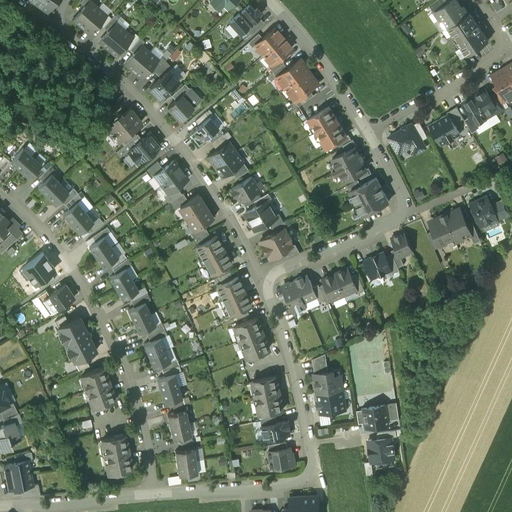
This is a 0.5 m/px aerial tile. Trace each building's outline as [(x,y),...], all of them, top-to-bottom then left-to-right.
[(31,0),(47,10),(54,0),(53,0),(31,0)] [(212,0),(211,2),(210,3),(217,10),(218,8),(218,9),(223,4),(227,8),(234,0),(212,0)] [(440,0),(436,0),(429,5),(432,11),(443,3),(440,0)] [(456,0),(451,0),(434,12),(439,19),(439,20),(442,19),(447,27),(467,13),(463,6),(461,8),(456,0)] [(85,6),(73,20),(81,27),(98,8),(89,1),(85,6)] [(249,5),(229,22),(239,34),(245,29),(259,17),(258,15),(261,13),(257,8),(253,10),(249,5)] [(98,8),(81,27),(90,34),(99,23),(106,15),(98,8)] [(467,13),(447,27),(466,55),(488,41),(469,12),(467,13)] [(106,15),(99,23),(103,27),(111,18),(107,14),(106,15)] [(111,18),(103,27),(108,31),(115,22),(118,19),(114,15),(111,18)] [(259,17),(245,29),(250,35),(264,23),(259,17)] [(108,31),(99,41),(107,49),(124,30),(115,22),(108,31)] [(274,28),(264,36),(262,38),(254,45),(255,45),(263,55),(283,38),(274,28)] [(132,37),(124,30),(107,49),(116,56),(125,46),(132,37)] [(262,38),(258,33),(247,43),(252,48),(255,45),(254,45),(262,38)] [(132,37),(125,46),(129,49),(139,37),(135,34),(132,37)] [(283,38),(263,55),(271,64),(271,65),(279,58),(281,57),(291,48),(283,38)] [(149,52),(141,45),(125,64),(133,71),(149,52)] [(149,52),(133,71),(141,78),(150,68),(158,59),(149,52)] [(165,60),(161,56),(158,59),(150,68),(155,72),(165,60)] [(279,58),(271,65),(271,64),(268,67),(272,72),(283,63),(279,58)] [(287,68),(275,77),(276,77),(284,88),(286,86),(308,70),(300,59),(287,68)] [(155,72),(160,78),(168,70),(169,70),(172,68),(165,60),(155,72)] [(511,62),(503,68),(511,82),(511,62)] [(272,72),(267,76),(270,81),(276,77),(275,77),(287,68),(283,63),(272,72)] [(511,82),(503,68),(491,75),(498,86),(506,101),(511,97),(511,82)] [(169,70),(168,70),(160,78),(149,88),(159,98),(178,81),(169,70)] [(308,70),(286,86),(292,94),(290,96),(294,101),(308,91),(318,84),(308,70)] [(184,83),(171,95),(175,100),(181,94),(188,88),(184,83)] [(506,101),(498,86),(492,89),(496,95),(501,104),(506,101)] [(486,89),(474,96),(486,118),(495,113),(498,111),(491,98),(486,89)] [(308,91),(294,101),(298,107),(312,97),(308,91)] [(181,94),(175,100),(167,107),(179,120),(193,107),(181,94)] [(501,104),(496,95),(491,98),(498,111),(495,113),(496,114),(505,109),(501,104)] [(486,118),(474,96),(462,103),(469,117),(475,126),(478,124),(487,119),(486,118)] [(119,108),(113,102),(109,111),(112,114),(119,108)] [(291,104),(286,107),(290,112),(295,109),(291,104)] [(456,106),(446,112),(447,114),(448,114),(454,124),(463,119),(456,106)] [(329,107),(308,119),(326,148),(346,136),(329,107)] [(128,109),(121,115),(119,113),(113,118),(115,120),(110,124),(108,129),(109,130),(106,132),(110,136),(112,134),(113,135),(114,135),(119,141),(132,130),(140,123),(140,121),(135,115),(131,109),(128,109)] [(208,109),(195,121),(198,125),(209,116),(212,114),(208,109)] [(447,114),(429,125),(441,145),(447,141),(447,142),(454,138),(453,138),(456,136),(460,134),(454,124),(448,114),(447,114)] [(198,125),(189,133),(198,144),(218,127),(209,116),(198,125)] [(475,126),(469,117),(464,120),(471,132),(479,128),(478,124),(475,126)] [(419,121),(412,125),(421,140),(427,137),(419,121)] [(411,123),(388,137),(398,154),(400,153),(410,147),(414,154),(425,148),(421,140),(412,125),(411,123)] [(132,130),(119,140),(123,145),(125,143),(136,134),(132,130)] [(141,139),(129,149),(131,151),(129,153),(136,161),(138,160),(140,162),(160,145),(149,132),(141,139)] [(136,134),(125,143),(129,149),(141,139),(137,133),(136,134)] [(222,133),(211,142),(216,150),(228,142),(222,133)] [(216,150),(207,157),(214,166),(235,152),(228,142),(216,150)] [(32,156),(22,147),(10,161),(19,170),(32,156)] [(358,155),(354,147),(332,158),(337,167),(332,170),(335,174),(339,172),(344,181),(366,169),(361,161),(364,159),(361,154),(358,155)] [(235,152),(214,166),(221,176),(230,170),(242,161),(235,152)] [(41,164),(32,156),(19,170),(29,178),(41,164)] [(162,168),(154,175),(161,184),(180,169),(173,160),(162,168)] [(157,161),(145,171),(150,178),(154,175),(162,168),(157,161)] [(242,161),(230,170),(236,178),(248,170),(242,161)] [(51,165),(38,178),(42,182),(51,174),(55,170),(51,165)] [(180,169),(161,184),(167,193),(168,193),(176,187),(187,179),(180,169)] [(42,182),(37,187),(46,196),(60,183),(51,174),(42,182)] [(251,176),(231,189),(231,190),(230,190),(234,196),(236,195),(240,201),(243,199),(257,191),(259,189),(251,176)] [(361,186),(350,191),(362,215),(388,202),(376,178),(361,186)] [(358,180),(347,186),(350,191),(361,186),(358,180)] [(69,192),(60,183),(46,196),(55,205),(60,200),(69,192)] [(176,187),(168,193),(167,193),(163,196),(169,203),(170,202),(181,194),(176,187)] [(73,188),(60,200),(64,205),(65,204),(77,193),(73,188)] [(257,191),(243,199),(246,205),(253,201),(260,197),(257,191)] [(77,193),(65,204),(69,209),(77,202),(82,198),(78,193),(77,193)] [(181,194),(170,202),(175,209),(179,206),(187,200),(183,193),(181,194)] [(260,197),(253,201),(256,206),(266,200),(267,201),(271,198),(267,193),(260,197)] [(187,200),(179,206),(182,211),(182,213),(185,218),(205,206),(198,194),(187,200)] [(487,196),(470,203),(472,207),(471,209),(473,214),(475,215),(480,226),(496,219),(497,219),(490,204),(487,196)] [(503,198),(490,204),(497,219),(496,219),(497,221),(510,215),(503,198)] [(256,206),(244,213),(254,229),(267,222),(276,216),(275,216),(267,201),(266,200),(256,206)] [(77,202),(69,209),(63,214),(71,224),(85,212),(77,202)] [(205,206),(185,218),(189,224),(191,225),(194,229),(194,230),(203,224),(213,217),(205,206)] [(459,208),(444,215),(454,238),(454,239),(455,242),(471,236),(471,235),(466,224),(459,208)] [(93,222),(85,212),(71,224),(79,234),(85,229),(93,222)] [(278,214),(275,216),(276,216),(267,222),(271,227),(282,221),(278,214)] [(454,238),(444,215),(433,219),(437,229),(432,230),(439,246),(445,244),(444,243),(454,239),(454,238)] [(21,233),(16,228),(19,225),(10,217),(7,220),(7,219),(2,224),(6,228),(11,232),(0,243),(0,249),(2,251),(21,233)] [(98,217),(93,222),(85,229),(89,233),(103,223),(98,217)] [(282,221),(271,227),(273,233),(283,228),(286,227),(283,221),(282,221)] [(480,240),(472,222),(466,224),(471,235),(471,236),(474,243),(480,240)] [(203,224),(194,230),(194,229),(190,232),(194,239),(196,238),(207,232),(207,231),(203,224)] [(107,227),(92,237),(95,242),(104,236),(110,232),(107,227)] [(273,233),(259,240),(269,258),(282,251),(292,245),(289,239),(290,239),(291,236),(290,234),(287,233),(286,233),(283,228),(273,233)] [(439,246),(432,230),(427,233),(434,249),(439,246)] [(207,232),(196,238),(199,244),(211,237),(207,232)] [(404,232),(391,237),(396,248),(400,257),(413,251),(404,232)] [(231,263),(216,235),(211,237),(199,244),(195,246),(210,274),(226,265),(231,263)] [(95,242),(88,247),(96,257),(111,246),(104,236),(95,242)] [(292,245),(282,251),(286,259),(300,253),(295,243),(292,245)] [(118,257),(111,246),(96,257),(103,267),(108,264),(118,257)] [(400,257),(396,248),(391,251),(392,254),(398,267),(404,265),(400,257)] [(378,255),(372,258),(371,257),(364,260),(372,278),(391,270),(386,257),(383,252),(377,254),(378,255)] [(35,285),(37,284),(51,273),(55,271),(43,254),(22,268),(35,285)] [(118,257),(108,264),(112,269),(127,258),(123,254),(118,257)] [(398,267),(392,254),(386,257),(391,270),(392,273),(399,270),(398,267)] [(127,258),(112,269),(115,274),(125,268),(126,268),(131,265),(127,258)] [(226,265),(215,271),(218,277),(229,272),(226,265)] [(348,267),(335,273),(344,295),(357,289),(352,276),(348,267)] [(115,274),(109,278),(115,289),(132,279),(126,268),(125,268),(115,274)] [(229,272),(218,277),(221,283),(232,278),(229,272)] [(37,284),(40,289),(55,279),(51,273),(37,284)] [(335,273),(322,278),(324,284),(332,300),(344,295),(335,273)] [(308,279),(306,274),(294,280),(295,281),(304,302),(317,297),(312,287),(311,284),(312,284),(310,278),(308,279)] [(364,290),(357,274),(352,276),(357,289),(358,293),(364,290)] [(250,305),(237,276),(232,278),(221,283),(216,286),(229,315),(234,312),(245,307),(250,305)] [(132,279),(115,289),(122,300),(128,296),(138,290),(132,279)] [(304,302),(295,281),(289,283),(289,282),(281,285),(293,313),(306,307),(304,302)] [(49,295),(40,301),(50,314),(74,297),(65,284),(49,295)] [(318,284),(312,287),(317,297),(319,302),(324,299),(319,286),(318,284)] [(332,300),(324,284),(319,286),(324,299),(326,303),(332,300)] [(138,290),(128,296),(131,301),(147,293),(144,287),(138,290)] [(46,290),(37,296),(40,301),(49,295),(46,290)] [(147,293),(131,301),(134,307),(145,302),(150,299),(147,293)] [(134,307),(127,310),(133,322),(150,313),(145,302),(134,307)] [(245,307),(234,312),(237,318),(248,314),(245,307)] [(150,313),(133,322),(139,333),(145,330),(156,325),(150,313)] [(64,315),(54,321),(57,327),(68,322),(64,315)] [(86,331),(79,317),(68,322),(57,327),(60,332),(62,333),(64,339),(64,341),(68,348),(70,349),(72,354),(72,356),(74,361),(84,356),(96,351),(89,337),(89,336),(90,334),(89,331),(87,331),(86,330),(86,331)] [(256,317),(233,326),(246,358),(268,349),(256,317)] [(156,325),(145,330),(147,336),(164,328),(161,322),(156,325)] [(164,328),(147,336),(150,341),(161,337),(167,335),(164,328)] [(150,341),(143,344),(148,356),(166,349),(161,337),(150,341)] [(166,349),(148,356),(153,368),(160,365),(170,361),(166,349)] [(325,353),(312,359),(314,373),(323,372),(328,371),(325,353)] [(89,366),(84,356),(74,361),(79,370),(89,366)] [(170,361),(160,365),(162,371),(164,370),(178,365),(176,358),(170,361)] [(178,365),(164,370),(162,371),(164,376),(181,371),(178,365)] [(103,368),(81,376),(92,408),(115,400),(103,368)] [(314,373),(314,374),(317,393),(342,390),(340,377),(339,370),(328,371),(323,372),(314,373)] [(164,376),(156,379),(160,391),(178,385),(175,373),(164,376)] [(276,377),(253,381),(259,414),(282,409),(276,377)] [(178,385),(160,391),(164,403),(171,401),(182,397),(178,385)] [(0,408),(9,404),(9,403),(6,398),(8,397),(4,389),(2,390),(0,386),(0,408)] [(342,390),(317,393),(318,401),(317,401),(318,408),(319,408),(320,413),(345,409),(342,390)] [(188,397),(171,401),(172,407),(184,404),(190,402),(188,397)] [(18,413),(12,402),(9,403),(9,404),(0,408),(0,412),(3,418),(18,413)] [(386,404),(388,420),(398,419),(396,402),(386,404)] [(184,404),(172,407),(174,413),(185,410),(184,404)] [(386,404),(362,407),(362,409),(364,423),(365,429),(389,425),(388,420),(386,404)] [(174,413),(167,415),(170,427),(188,423),(185,410),(174,413)] [(18,413),(3,418),(5,424),(13,421),(14,424),(21,422),(18,413)] [(275,417),(261,420),(262,426),(276,423),(275,417)] [(5,424),(0,426),(1,428),(0,427),(0,448),(1,451),(11,447),(10,442),(19,439),(14,424),(13,421),(5,424)] [(276,423),(262,426),(264,440),(289,435),(288,428),(290,427),(289,421),(276,423)] [(188,423),(170,427),(173,439),(179,438),(191,435),(188,423)] [(400,429),(377,433),(378,439),(391,437),(401,435),(400,429)] [(125,435),(101,440),(108,473),(131,468),(125,435)] [(191,435),(179,438),(181,444),(192,442),(191,435)] [(378,439),(367,440),(369,448),(368,448),(369,455),(370,455),(371,462),(394,459),(393,449),(393,447),(391,437),(378,439)] [(192,442),(181,444),(182,450),(194,448),(192,442)] [(286,442),(268,445),(269,451),(287,448),(286,442)] [(182,450),(175,451),(177,464),(195,461),(194,448),(182,450)] [(269,451),(268,451),(271,469),(291,466),(290,464),(294,463),(293,453),(291,454),(290,448),(287,448),(269,451)] [(31,451),(14,455),(15,461),(28,459),(32,458),(31,451)] [(15,461),(14,461),(14,463),(10,464),(10,463),(5,464),(6,467),(5,468),(4,469),(6,476),(30,471),(28,459),(15,461)] [(195,461),(177,464),(179,476),(185,475),(197,473),(195,461)] [(371,462),(364,463),(366,475),(373,474),(371,462)] [(30,471),(6,476),(7,482),(7,483),(8,484),(9,484),(10,485),(10,488),(15,487),(15,486),(18,485),(19,487),(20,487),(33,484),(30,471)] [(197,473),(185,475),(186,482),(198,480),(197,473)] [(37,483),(33,484),(20,487),(22,496),(40,494),(38,486),(37,483)] [(318,511),(317,496),(301,497),(302,511),(318,511)] [(290,508),(284,508),(283,511),(302,511),(301,497),(289,498),(290,508)]
